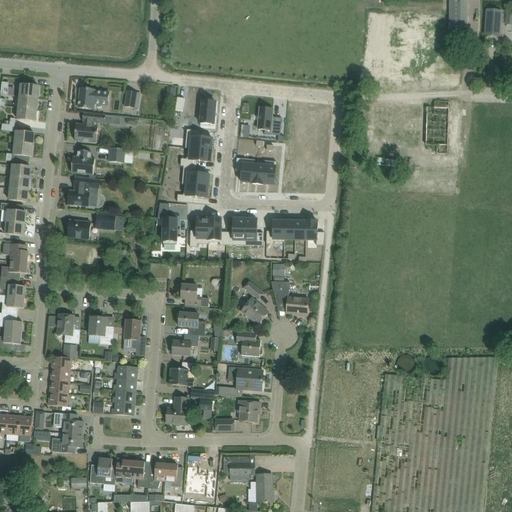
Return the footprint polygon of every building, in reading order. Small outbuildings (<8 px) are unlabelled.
[(474,27),(475,2),(457,1),(456,26),(474,27)] [(500,38),(502,11),(487,10),(485,36),(500,38)] [(453,17),(421,16),(420,37),(412,37),(410,80),(450,82),(453,17)] [(9,83),(2,83),(1,95),(8,96),(9,83)] [(20,97),(38,99),(40,87),(21,85),(20,97)] [(95,105),(108,106),(110,93),(96,91),(96,90),(81,89),(78,109),(94,110),(95,105)] [(137,93),(128,91),(125,107),(135,109),(137,93)] [(19,108),(37,110),(38,99),(20,97),(19,108)] [(177,98),(175,111),(183,112),(185,99),(177,98)] [(203,101),(200,127),(214,128),(216,103),(212,102),(212,101),(207,101),(207,102),(203,101)] [(427,108),(426,118),(426,145),(437,145),(437,154),(447,154),(447,146),(457,146),(459,102),(435,101),(434,108),(427,108)] [(18,120),(36,122),(37,110),(19,108),(18,120)] [(281,136),(282,119),(272,118),(273,110),(260,109),(258,131),(265,131),(265,135),(281,136)] [(98,127),(97,127),(98,123),(105,124),(106,116),(84,114),(83,122),(84,122),(84,126),(77,125),(75,141),(97,143),(98,127)] [(187,130),(186,149),(188,149),(212,151),(213,139),(200,138),(200,131),(187,130)] [(15,144),(34,146),(35,134),(16,132),(15,144)] [(498,144),(498,134),(484,133),(483,143),(498,144)] [(15,144),(14,155),(32,157),(34,146),(15,144)] [(109,163),(125,164),(126,150),(110,149),(109,163)] [(181,159),(181,167),(184,167),(197,168),(197,162),(211,163),(212,151),(188,149),(187,160),(181,159)] [(72,173),(94,176),(95,160),(91,159),(92,153),(78,151),(77,158),(73,158),(72,173)] [(237,159),(236,172),(242,173),(241,183),(252,184),(253,184),(254,166),(255,166),(255,161),(237,159)] [(265,167),(263,185),(264,185),(275,186),(277,163),(265,162),(265,167)] [(12,177),(30,179),(31,168),(13,166),(12,177)] [(252,184),(252,185),(264,186),(264,185),(263,185),(265,167),(255,166),(254,166),(253,184),(252,184)] [(184,167),(182,185),(185,185),(209,187),(210,175),(196,174),(197,168),(184,167)] [(30,179),(12,177),(11,189),(29,191),(30,179)] [(76,179),(75,179),(74,186),(76,186),(75,192),(70,192),(68,205),(89,207),(90,193),(89,193),(99,194),(100,180),(76,178),(76,179)] [(178,195),(177,203),(188,204),(194,204),(194,198),(207,199),(209,187),(185,185),(184,196),(178,195)] [(11,189),(9,201),(28,202),(29,191),(11,189)] [(162,204),(162,211),(174,212),(175,205),(162,204)] [(7,223),(25,225),(27,213),(8,211),(7,223)] [(124,232),(125,218),(98,215),(97,229),(124,232)] [(163,219),(163,241),(177,242),(177,219),(163,219)] [(209,219),(209,220),(209,243),(220,243),(220,245),(227,245),(227,233),(221,233),(221,220),(209,219)] [(191,232),(190,248),(198,248),(198,245),(209,245),(209,243),(209,220),(197,220),(197,232),(191,232)] [(227,233),(227,245),(245,246),(246,220),(234,220),(233,233),(227,233)] [(246,220),(245,246),(263,246),(264,234),(257,234),(257,221),(246,220)] [(69,229),(68,238),(90,240),(91,223),(70,221),(70,223),(68,222),(67,229),(69,229)] [(6,234),(24,236),(25,225),(7,223),(6,234)] [(317,223),(306,223),(306,224),(306,242),(317,242),(317,247),(324,247),(325,234),(317,234),(317,223)] [(274,234),(267,234),(267,247),(274,247),(274,242),(285,242),(285,224),(274,224),(274,234)] [(296,224),(285,224),(285,242),(296,242),(296,224)] [(306,224),(296,224),(296,242),(306,242),(306,224)] [(10,262),(28,264),(29,252),(27,252),(28,246),(4,244),(3,255),(11,256),(10,262)] [(104,263),(105,246),(93,245),(92,262),(104,263)] [(2,267),(1,278),(20,280),(21,274),(27,274),(28,264),(10,262),(10,267),(2,267)] [(282,265),(274,265),(274,276),(274,283),(285,283),(285,276),(282,276),(282,265)] [(25,298),(26,287),(20,286),(20,280),(1,278),(0,290),(8,290),(8,297),(25,298)] [(258,300),(263,294),(250,283),(244,289),(258,300)] [(299,315),(299,316),(307,317),(309,300),(289,298),(290,283),(285,283),(274,283),(271,283),(276,303),(287,304),(287,314),(299,315)] [(198,286),(193,286),(183,285),(182,300),(186,300),(186,306),(200,307),(209,308),(209,299),(201,298),(197,297),(198,286)] [(25,298),(8,297),(0,296),(0,301),(3,304),(2,314),(0,313),(0,314),(18,316),(18,309),(24,309),(25,298)] [(252,298),(241,312),(259,326),(269,313),(252,298)] [(204,336),(206,322),(199,322),(199,315),(180,313),(179,327),(192,328),(192,336),(199,337),(199,336),(204,336)] [(5,333),(22,334),(23,323),(17,322),(18,316),(0,314),(0,327),(5,328),(5,333)] [(75,317),(60,315),(58,335),(66,336),(65,344),(80,345),(81,331),(73,330),(75,317)] [(113,346),(114,334),(114,332),(114,328),(106,327),(107,319),(91,318),(89,336),(101,337),(100,345),(113,346)] [(136,353),(136,357),(145,358),(147,341),(140,340),(141,322),(126,321),(126,329),(114,328),(114,332),(114,334),(125,335),(124,352),(136,353)] [(256,341),(257,334),(257,333),(238,332),(237,344),(242,344),(241,356),(260,358),(261,341),(256,341)] [(0,350),(15,351),(15,345),(21,345),(22,334),(5,333),(5,338),(0,337),(0,350)] [(198,347),(199,337),(185,336),(184,342),(174,341),(174,343),(171,343),(170,353),(173,354),(173,355),(190,356),(191,347),(198,347)] [(76,359),(78,346),(65,345),(63,358),(76,359)] [(372,511),(483,511),(499,357),(449,359),(446,381),(386,375),(372,511)] [(52,370),(71,371),(72,359),(53,358),(52,370)] [(172,369),(170,385),(180,386),(194,387),(194,380),(188,380),(189,371),(196,372),(197,365),(183,364),(182,370),(172,369)] [(115,379),(117,379),(137,380),(138,368),(119,367),(118,374),(116,373),(115,379)] [(52,370),(51,382),(70,383),(71,371),(52,370)] [(262,392),(262,389),(264,372),(238,370),(237,389),(220,387),(219,396),(243,398),(243,397),(239,397),(240,390),(262,392)] [(136,393),(137,380),(117,379),(117,386),(115,386),(114,391),(117,391),(136,393)] [(51,382),(50,394),(69,396),(70,383),(51,382)] [(81,386),(80,394),(91,394),(91,387),(81,386)] [(215,400),(215,392),(191,390),(191,397),(215,400)] [(135,405),(136,393),(117,391),(116,398),(114,397),(113,403),(115,403),(135,405)] [(50,394),(49,406),(68,408),(69,396),(50,394)] [(167,424),(188,426),(189,416),(189,411),(188,410),(188,411),(189,400),(189,399),(186,399),(176,398),(175,409),(168,409),(167,424)] [(201,399),(200,410),(205,410),(213,411),(214,400),(201,399)] [(241,413),(240,422),(257,423),(258,410),(260,411),(261,403),(240,401),(239,413),(241,413)] [(112,415),(134,417),(135,405),(115,403),(115,410),(113,409),(112,415)] [(64,434),(83,436),(84,423),(79,422),(80,416),(55,414),(54,427),(64,428),(64,434)] [(9,416),(0,415),(0,434),(7,435),(9,416)] [(21,417),(9,416),(7,435),(19,436),(21,417)] [(21,417),(19,436),(21,436),(20,442),(30,443),(31,437),(33,418),(21,417)] [(216,421),(216,431),(234,431),(234,421),(216,421)] [(63,440),(53,440),(52,453),(67,454),(68,447),(82,448),(83,436),(64,434),(63,440)] [(251,456),(251,457),(224,457),(224,476),(231,475),(231,481),(251,481),(251,476),(255,476),(255,456),(251,456)] [(116,486),(116,483),(117,469),(112,468),(113,460),(100,459),(99,466),(92,466),(91,476),(90,484),(116,486)] [(117,466),(117,469),(116,483),(126,483),(125,486),(132,487),(133,479),(134,462),(123,461),(123,466),(117,466)] [(138,487),(149,488),(150,469),(145,468),(145,463),(134,462),(133,479),(138,479),(138,487)] [(156,469),(150,469),(149,488),(149,489),(158,490),(161,481),(166,482),(167,465),(156,464),(156,469)] [(178,466),(167,465),(166,482),(172,482),(172,487),(182,487),(183,481),(177,480),(178,466)] [(206,489),(205,496),(205,498),(215,499),(218,472),(210,471),(210,470),(203,469),(203,468),(189,466),(187,487),(206,489)] [(257,476),(257,503),(249,503),(249,510),(258,511),(258,503),(275,503),(274,495),(273,495),(273,475),(257,476)] [(72,479),(72,490),(87,489),(87,478),(72,479)] [(133,503),(131,503),(131,511),(140,511),(140,501),(133,501),(133,503)] [(147,501),(140,501),(140,511),(150,511),(150,506),(162,506),(161,502),(154,501),(147,501)] [(99,503),(99,504),(99,510),(99,511),(108,511),(108,503),(99,503)]
